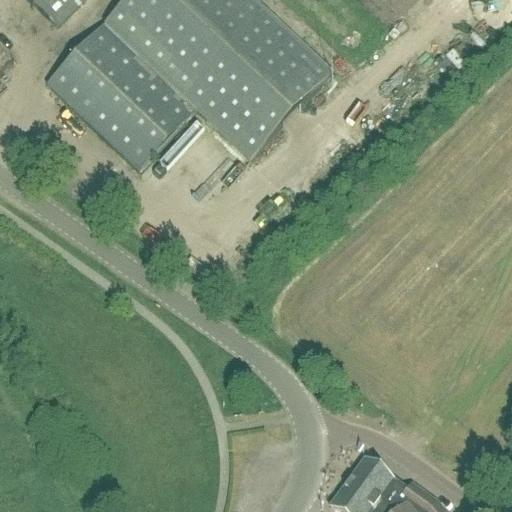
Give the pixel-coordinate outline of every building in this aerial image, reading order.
[(22,0),(57,33),(89,0),(22,0)] [(132,0),(46,91),(139,179),(196,118),(249,167),(332,79),(247,0),(132,0)] [(489,4),(480,13),(499,31),(507,23),(489,4)] [(9,23),(0,24),(0,36),(10,35),(9,23)] [(237,254),(223,254),(223,269),(240,270),(240,264),(259,265),(259,238),(237,238),(237,254)] [(266,453),(265,465),(287,466),(287,461),(280,461),(280,454),(266,453)] [(439,511),(436,508),(409,489),(405,495),(363,465),(355,476),(347,487),(328,511),(439,511)]
